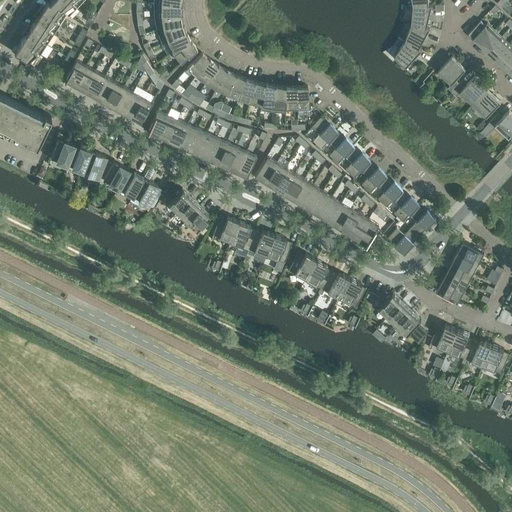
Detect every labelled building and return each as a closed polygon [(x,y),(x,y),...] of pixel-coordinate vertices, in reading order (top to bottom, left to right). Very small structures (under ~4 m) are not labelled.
[(40,6),(38,9),(60,23),(66,14),(50,1),(49,2),(47,0),(42,8),(40,6)] [(50,0),(50,1),(66,14),(69,16),(77,7),(70,0),(50,0)] [(154,2),(154,16),(180,13),(180,3),(154,2)] [(490,9),(494,13),(499,8),(495,4),(490,9)] [(413,5),(412,23),(430,27),(427,26),(432,5),(413,5)] [(38,14),(34,21),(53,33),(60,23),(38,9),(36,12),(38,14)] [(86,21),(91,24),(98,13),(92,10),(86,21)] [(154,16),(157,29),(182,22),(180,13),(154,16)] [(468,33),(481,44),(495,29),(487,22),(486,24),(481,20),(468,33)] [(27,26),(25,29),(47,44),(53,33),(34,21),(29,28),(27,26)] [(162,43),(166,41),(185,31),(182,22),(157,29),(162,43)] [(412,23),(405,40),(422,49),(419,47),(430,27),(412,23)] [(74,43),(79,46),(87,31),(82,28),(74,43)] [(40,54),(47,44),(25,29),(23,32),(25,34),(21,41),(40,54)] [(481,44),(488,51),(502,36),(495,29),(481,44)] [(166,41),(172,52),(190,39),(185,31),(166,41)] [(488,51),(495,57),(509,42),(502,36),(488,51)] [(85,44),(89,47),(93,40),(88,38),(85,44)] [(190,39),(172,52),(181,62),(197,47),(190,39)] [(422,49),(405,40),(395,55),(406,66),(422,49)] [(34,64),(40,54),(21,41),(16,48),(14,46),(11,49),(34,64)] [(143,44),(146,50),(151,47),(148,41),(143,44)] [(495,57),(502,64),(511,53),(511,45),(509,42),(495,57)] [(99,50),(105,53),(107,49),(101,45),(99,50)] [(151,47),(146,50),(149,56),(154,54),(151,47)] [(62,64),(67,67),(76,52),(70,49),(62,64)] [(107,49),(105,53),(111,57),(114,52),(107,49)] [(186,67),(196,75),(209,58),(201,51),(186,67)] [(511,53),(502,64),(509,71),(511,67),(511,53)] [(448,87),(452,91),(462,80),(459,83),(455,79),(466,68),(465,67),(464,68),(456,61),(458,60),(452,55),(438,70),(451,83),(448,87)] [(117,61),(123,64),(126,59),(120,56),(117,61)] [(196,75),(206,82),(218,64),(209,58),(196,75)] [(64,80),(74,85),(86,64),(76,59),(64,80)] [(126,59),(123,64),(130,68),(132,63),(126,59)] [(141,63),(145,69),(150,66),(146,60),(141,63)] [(74,85),(84,91),(95,70),(86,64),(74,85)] [(206,82),(216,88),(226,69),(218,64),(206,82)] [(27,74),(28,72),(31,68),(26,65),(22,71),(27,74)] [(150,66),(145,69),(149,75),(154,72),(150,66)] [(161,74),(165,78),(170,73),(166,69),(161,74)] [(216,88),(227,94),(236,74),(226,69),(216,88)] [(54,77),(58,80),(59,80),(64,73),(59,70),(54,77)] [(84,91),(93,96),(105,75),(95,70),(84,91)] [(180,75),(184,80),(189,75),(185,70),(180,75)] [(227,94),(238,98),(245,78),(236,74),(227,94)] [(93,96),(102,101),(114,80),(105,75),(93,96)] [(460,91),(473,103),(488,88),(487,88),(486,89),(479,82),(480,81),(474,76),(464,87),(460,83),(462,80),(452,91),(456,95),(460,91)] [(238,98),(250,102),(255,81),(245,78),(238,98)] [(171,84),(175,88),(180,83),(176,79),(171,84)] [(102,101),(112,107),(124,86),(114,80),(102,101)] [(155,86),(160,88),(163,82),(158,80),(155,86)] [(250,102),(261,104),(265,83),(255,81),(250,102)] [(260,109),(272,111),(275,85),(265,83),(261,104),(260,109)] [(275,85),(272,111),(285,112),(286,107),(286,86),(275,85)] [(307,85),(296,86),(297,107),(310,107),(307,85)] [(112,107),(121,112),(133,91),(124,86),(112,107)] [(296,86),(286,86),(286,107),(297,107),(296,86)] [(165,94),(170,97),(174,90),(169,88),(165,94)] [(488,88),(473,103),(487,116),(501,101),(496,96),(494,97),(487,90),(488,89),(488,88)] [(121,112),(131,117),(142,96),(133,91),(121,112)] [(452,91),(446,97),(451,101),(456,95),(452,91)] [(188,97),(194,101),(197,96),(191,92),(188,97)] [(49,119),(48,119),(0,95),(0,125),(36,144),(49,119)] [(142,96),(131,117),(140,123),(152,102),(142,96)] [(178,101),(184,104),(187,100),(181,96),(178,101)] [(197,96),(194,101),(200,104),(203,100),(197,96)] [(187,100),(184,104),(190,108),(193,104),(187,100)] [(211,111),(218,114),(220,109),(214,106),(211,111)] [(196,112),(202,116),(205,111),(199,107),(196,112)] [(147,131),(158,136),(168,114),(157,109),(147,131)] [(220,109),(218,114),(224,117),(227,111),(220,109)] [(486,135),(496,124),(509,137),(511,133),(511,113),(509,111),(510,109),(503,116),(498,112),(481,131),(486,135)] [(205,111),(202,116),(209,119),(211,114),(205,111)] [(158,136),(167,140),(177,118),(168,114),(158,136)] [(321,148),(328,141),(337,131),(320,116),(305,133),(312,126),(319,133),(313,140),(321,148)] [(167,140),(177,145),(187,123),(177,118),(167,140)] [(483,120),(477,126),(481,131),(487,124),(483,120)] [(177,145),(187,149),(197,127),(187,123),(177,145)] [(187,149),(197,154),(207,132),(197,127),(187,149)] [(259,137),(264,139),(267,132),(262,130),(259,137)] [(338,162),(344,155),(353,145),(337,131),(328,141),(335,147),(329,154),(338,162)] [(197,154),(207,158),(217,136),(207,132),(197,154)] [(207,158),(217,163),(227,141),(217,136),(207,158)] [(275,142),(279,145),(283,139),(278,136),(275,142)] [(293,141),(299,146),(300,144),(302,141),(297,136),(293,141)] [(67,163),(74,144),(74,143),(64,139),(64,140),(59,138),(58,137),(50,157),(51,157),(57,159),(56,160),(67,163)] [(217,163),(226,167),(236,145),(227,141),(217,163)] [(300,144),(299,146),(304,150),(307,146),(302,141),(300,144)] [(83,169),(90,150),(90,149),(80,145),(80,146),(74,144),(67,163),(72,165),(72,166),(82,170),(83,169)] [(226,167),(236,172),(246,150),(236,145),(226,167)] [(354,177),(360,170),(369,160),(353,145),(344,155),(351,162),(345,169),(354,177)] [(90,150),(83,169),(88,171),(88,172),(98,176),(99,173),(102,175),(108,160),(104,159),(106,155),(96,151),(95,152),(90,150)] [(246,150),(236,172),(246,177),(256,155),(246,150)] [(309,155),(315,160),(316,158),(318,156),(313,151),(309,155)] [(254,175),(264,181),(277,161),(267,155),(254,175)] [(316,158),(315,160),(320,165),(324,160),(318,156),(316,158)] [(118,187),(119,187),(129,169),(129,168),(119,163),(119,164),(114,161),(113,160),(112,162),(108,160),(102,175),(104,176),(103,178),(104,179),(104,178),(109,181),(109,182),(118,187)] [(371,190),(376,184),(386,174),(369,160),(360,170),(368,176),(361,184),(364,186),(362,188),(373,197),(376,194),(371,190)] [(264,181),(273,187),(286,167),(277,161),(264,181)] [(326,170),(331,175),(333,173),(335,171),(330,166),(326,170)] [(273,187),(282,193),(295,172),(286,167),(273,187)] [(123,190),(133,195),(133,196),(143,177),(134,171),(134,172),(129,169),(119,187),(124,189),(123,190)] [(333,173),(331,175),(336,179),(340,175),(335,171),(333,173)] [(282,193),(291,198),(304,178),(295,172),(282,193)] [(386,206),(393,199),(402,189),(386,174),(376,184),(384,191),(377,198),(386,206)] [(130,200),(131,200),(145,208),(148,204),(152,206),(153,205),(154,205),(161,192),(160,192),(162,189),(157,187),(158,185),(149,179),(148,180),(143,177),(133,196),(133,195),(130,200)] [(291,198),(301,204),(313,184),(304,178),(291,198)] [(342,185),(348,190),(349,188),(351,185),(346,181),(342,185)] [(301,204),(310,210),(322,189),(313,184),(301,204)] [(349,188),(348,190),(353,194),(356,190),(351,185),(349,188)] [(175,212),(176,213),(191,196),(186,191),(185,192),(182,189),(183,188),(182,187),(166,204),(168,205),(169,204),(176,211),(175,212)] [(310,210),(319,216),(332,195),(322,189),(310,210)] [(402,221),(409,213),(418,203),(402,189),(393,199),(400,205),(394,213),(402,221)] [(319,216),(328,221),(341,201),(332,195),(319,216)] [(359,199),(364,205),(366,202),(368,200),(362,195),(359,199)] [(184,220),(185,221),(200,204),(195,199),(194,200),(191,197),(191,196),(176,213),(177,212),(185,219),(184,220)] [(366,202),(364,205),(369,209),(373,205),(368,200),(366,202)] [(328,221),(337,227),(350,207),(341,201),(328,221)] [(416,220),(410,227),(419,235),(434,218),(418,203),(409,213),(416,220)] [(200,204),(185,221),(185,222),(186,220),(192,226),(191,227),(194,230),(209,213),(204,208),(203,209),(200,206),(200,204)] [(337,227),(347,233),(359,212),(350,207),(337,227)] [(347,233),(356,238),(369,218),(359,212),(347,233)] [(230,242),(239,219),(232,217),(231,218),(220,214),(211,238),(213,239),(215,235),(230,241),(230,242)] [(369,218),(356,238),(365,244),(378,224),(369,218)] [(244,252),(246,253),(256,228),(245,224),(246,222),(239,220),(239,219),(230,242),(246,248),(244,252)] [(381,224),(385,228),(390,223),(386,219),(381,224)] [(201,224),(197,229),(202,234),(207,229),(201,224)] [(419,235),(410,227),(404,234),(396,226),(387,237),(404,252),(419,235)] [(265,260),(266,256),(266,255),(275,233),(274,233),(267,231),(267,232),(256,228),(246,253),(249,253),(250,249),(254,251),(253,255),(265,260)] [(266,255),(266,256),(267,255),(284,262),(292,241),(281,237),(281,235),(275,233),(266,255)] [(463,240),(458,250),(479,261),(485,251),(463,240)] [(304,279),(305,279),(316,258),(310,254),(309,256),(299,250),(288,269),(305,278),(304,279)] [(458,250),(453,260),(474,271),(479,261),(458,250)] [(317,291),(319,292),(332,269),(322,263),(323,262),(317,259),(317,258),(316,258),(305,279),(320,287),(317,291)] [(211,267),(219,270),(219,271),(223,260),(222,261),(217,259),(216,260),(214,259),(211,267)] [(453,260),(448,269),(469,280),(474,271),(453,260)] [(495,270),(501,273),(504,268),(497,265),(495,270)] [(495,270),(492,268),(487,278),(497,283),(501,273),(495,270)] [(323,289),(338,297),(350,276),(349,277),(343,273),(342,275),(332,269),(319,292),(321,293),(323,289)] [(448,269),(443,279),(464,290),(469,280),(448,269)] [(350,276),(338,297),(339,298),(339,297),(356,306),(366,287),(355,281),(356,280),(350,276)] [(464,290),(443,279),(437,289),(459,300),(464,290)] [(485,289),(492,293),(494,287),(488,284),(485,289)] [(370,291),(368,297),(372,299),(374,298),(376,294),(370,291)] [(387,316),(387,317),(403,300),(397,295),(397,296),(393,293),(394,292),(394,291),(378,308),(379,309),(380,308),(388,315),(387,316)] [(481,299),(487,302),(490,297),(483,294),(481,299)] [(396,324),(396,325),(412,308),(406,303),(406,304),(402,301),(403,300),(387,317),(388,317),(389,316),(397,323),(396,324)] [(300,310),(307,314),(313,304),(312,304),(312,305),(306,302),(305,304),(303,303),(300,310)] [(476,309),(482,312),(485,307),(478,304),(476,309)] [(412,308),(396,325),(397,325),(398,324),(403,329),(402,331),(406,334),(421,317),(415,312),(415,313),(411,310),(412,309),(412,308)] [(317,318),(324,322),(324,323),(330,313),(329,312),(329,313),(324,310),(323,312),(321,311),(317,318)] [(347,322),(355,325),(354,326),(355,326),(359,316),(359,315),(358,316),(353,314),(352,316),(350,315),(347,322)] [(448,350),(448,351),(457,328),(451,325),(450,327),(439,322),(429,346),(431,347),(433,343),(448,350)] [(419,324),(410,333),(420,343),(427,331),(419,324)] [(462,361),(464,362),(474,338),(463,333),(464,332),(458,329),(458,328),(457,328),(448,351),(464,357),(462,361)] [(468,359),(483,365),(493,343),(492,343),(492,344),(486,341),(485,343),(474,338),(464,362),(466,363),(468,359)] [(493,343),(483,365),(484,366),(484,365),(501,372),(510,352),(499,348),(499,346),(493,343)] [(429,374),(436,377),(436,378),(437,378),(441,367),(440,368),(435,366),(434,367),(432,367),(429,374)] [(446,382),(453,386),(454,386),(458,376),(457,377),(452,374),(451,376),(449,375),(446,382)] [(463,391),(471,394),(470,395),(471,395),(475,384),(474,385),(469,383),(468,384),(466,383),(463,391)] [(484,401),(492,404),(491,405),(492,405),(497,395),(496,394),(496,395),(490,393),(490,394),(487,393),(484,401)]
